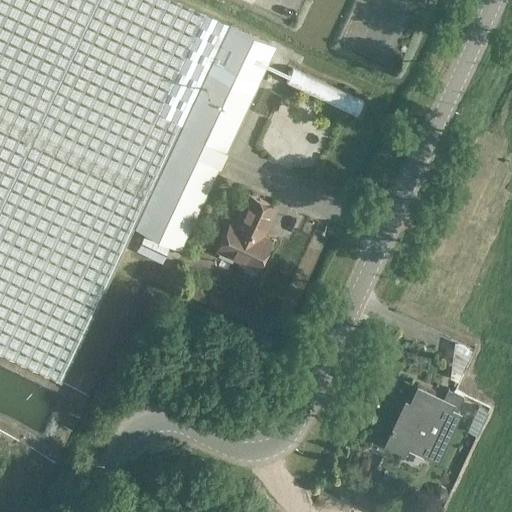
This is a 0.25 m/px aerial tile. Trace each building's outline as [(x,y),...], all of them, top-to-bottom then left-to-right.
[(0,0),(0,353),(60,381),(133,226),(229,22),(181,0),(0,0)] [(133,226),(145,231),(137,248),(161,259),(169,242),(180,247),(275,44),(229,22),(133,226)] [(270,238),(262,235),(275,206),(248,194),(235,222),(230,220),(217,249),(242,261),(243,264),(250,267),(253,266),(257,268),(270,238)] [(451,368),(450,376),(460,381),(463,374),(461,373),(451,368)] [(464,395),(454,390),(449,388),(441,404),(433,400),(435,395),(419,387),(412,404),(407,402),(395,428),(394,428),(392,431),(393,432),(388,443),(406,452),(411,441),(421,446),(419,450),(439,459),(460,413),(456,411),(464,395)]
